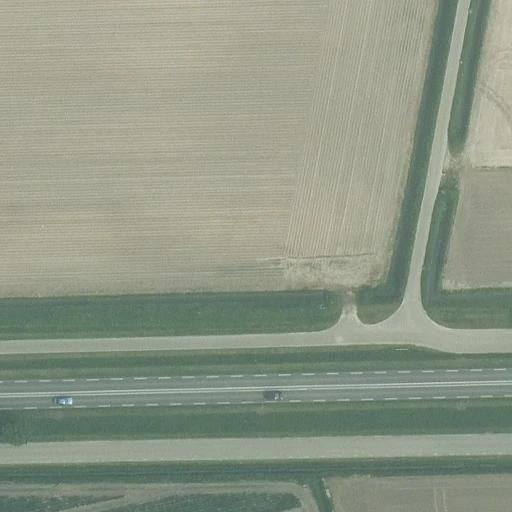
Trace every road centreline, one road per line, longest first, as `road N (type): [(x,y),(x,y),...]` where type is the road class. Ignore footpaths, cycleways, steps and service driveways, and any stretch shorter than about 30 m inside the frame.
road 1 (unclassified): [(0,455),(511,445)]
road 2 (primary): [(511,382),(0,392)]
road 3 (unclassified): [(408,338),(0,348)]
road 4 (unclassified): [(408,338),(464,0)]
